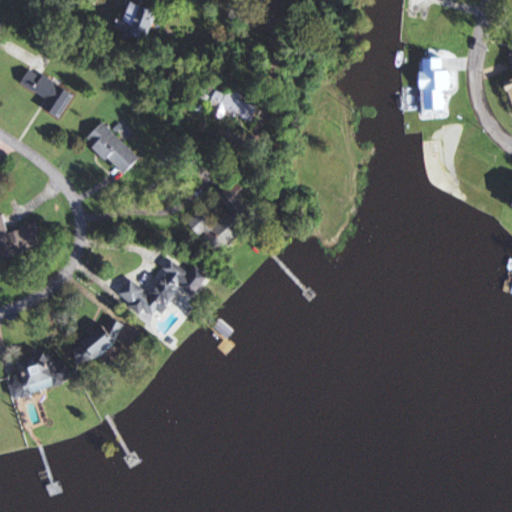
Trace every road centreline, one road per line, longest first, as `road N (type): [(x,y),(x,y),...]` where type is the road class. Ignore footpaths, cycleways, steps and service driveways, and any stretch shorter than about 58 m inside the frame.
road 1 (residential): [(0,312),(53,289),(75,255),(76,206),(39,161),(0,133)]
road 2 (residential): [(511,145),(484,115),(474,84),(490,0)]
